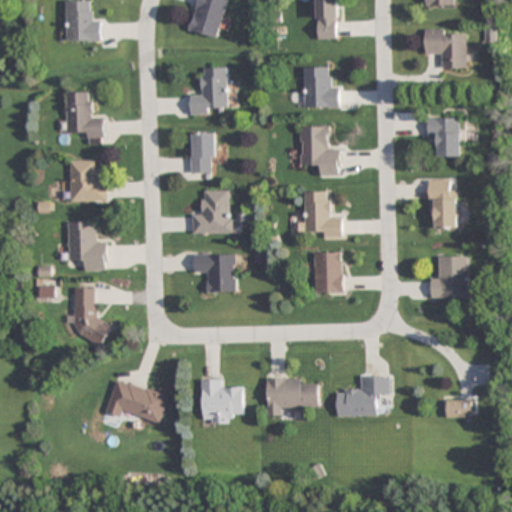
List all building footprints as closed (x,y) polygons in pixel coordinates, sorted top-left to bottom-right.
[(218,38),(229,0),(199,0),(190,30),(218,38)] [(339,0),(318,0),(318,39),(339,39),(339,0)] [(103,42),(103,21),(94,21),(94,1),(68,1),(68,42),(103,42)] [(468,69),(468,34),(449,34),(449,29),(427,30),(427,57),(445,56),(445,69),(468,69)] [(306,108),(341,108),(341,87),(331,87),(331,67),(306,67),(306,108)] [(192,113),(229,113),(229,68),(203,68),(203,95),(192,95),(192,113)] [(94,93),(68,93),(68,136),(105,136),(105,117),(94,117),(94,93)] [(462,119),(429,119),(429,139),(438,139),(438,157),(462,157),(462,119)] [(321,165),(321,175),(342,175),(342,149),(331,149),(331,127),(302,127),(302,165),(321,165)] [(218,133),(193,133),(193,174),(218,174),(218,133)] [(108,202),(108,180),(98,180),(98,161),(72,161),(72,202),(108,202)] [(459,228),(459,190),(451,190),(451,180),(431,180),(431,228),(459,228)] [(194,235),(234,235),(234,192),(204,192),(204,213),(194,213),(194,235)] [(305,193),(305,237),(345,237),(344,216),(333,216),(333,192),(305,193)] [(70,222),(70,261),(83,261),(83,271),(107,271),(107,242),(97,242),(97,222),(70,222)] [(344,293),(344,252),(316,252),(316,293),(344,293)] [(238,293),(238,254),(195,254),(195,273),(207,273),(207,293),(238,293)] [(468,257),(442,257),(442,278),(432,278),(432,298),(468,298),(468,257)] [(97,289),(76,288),(75,339),(108,340),(108,322),(97,322),(97,289)] [(339,417),(382,416),(382,396),(392,396),(391,376),(359,376),(360,387),(339,388),(339,417)] [(267,379),(268,417),(284,417),(284,408),(320,407),(320,383),(310,383),(310,378),(267,379)] [(160,423),(169,395),(118,379),(107,414),(124,419),(126,412),(160,423)] [(245,389),(224,389),(224,380),(203,380),(203,424),(235,424),(235,415),(246,415),(245,389)] [(472,417),(472,401),(448,401),(448,417),(472,417)]
